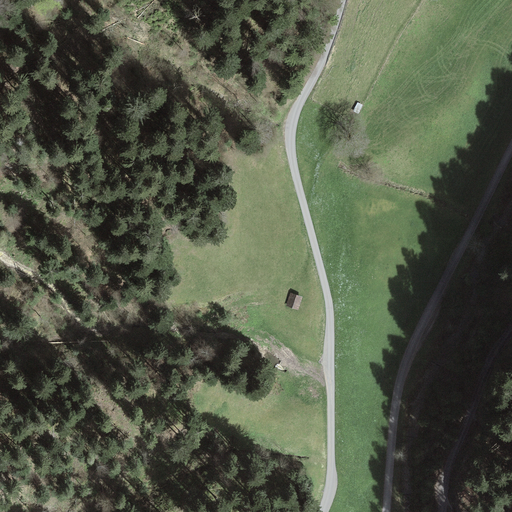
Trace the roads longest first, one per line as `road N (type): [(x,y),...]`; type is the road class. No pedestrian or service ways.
road 1 (track): [(342,0),(290,139),(330,321),(331,477),(322,511)]
road 2 (track): [(386,511),(408,361),(511,154)]
road 3 (track): [(439,511),(445,464),(511,324)]
